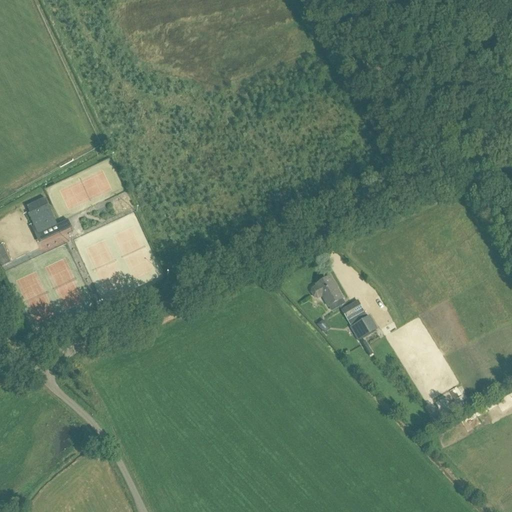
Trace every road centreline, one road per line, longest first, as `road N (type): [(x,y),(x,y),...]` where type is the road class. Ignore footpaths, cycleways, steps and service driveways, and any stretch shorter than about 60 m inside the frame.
road 1 (unclassified): [(37,372),(452,168),(511,193)]
road 2 (unclassified): [(143,511),(106,436),(37,372)]
